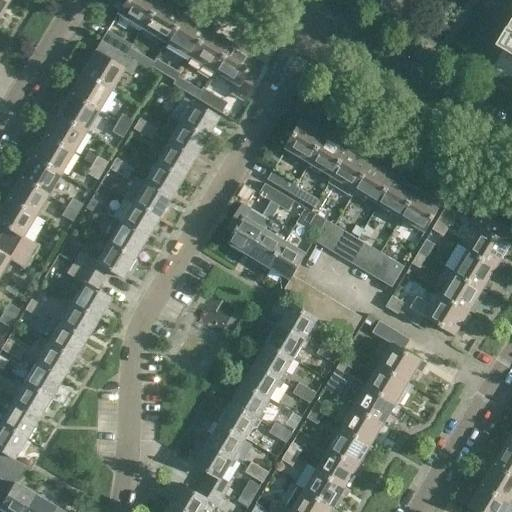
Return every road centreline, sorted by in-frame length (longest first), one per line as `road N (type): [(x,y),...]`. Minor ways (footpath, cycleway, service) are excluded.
road 1 (residential): [(123,511),(138,317),(317,24)]
road 2 (residential): [(418,511),(511,356)]
road 3 (residential): [(511,141),(364,52)]
